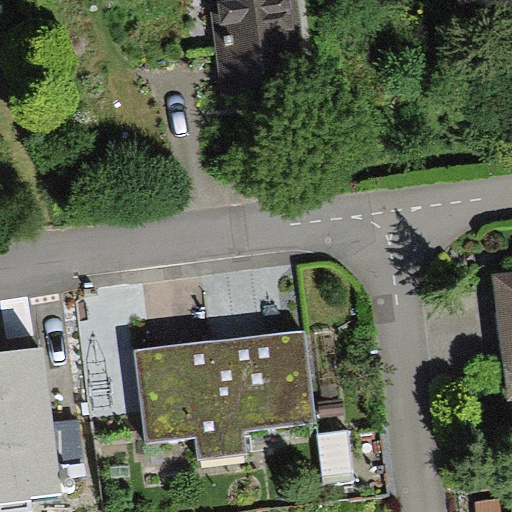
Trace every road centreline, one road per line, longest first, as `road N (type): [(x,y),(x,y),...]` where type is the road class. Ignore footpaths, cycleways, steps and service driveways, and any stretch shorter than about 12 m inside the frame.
road 1 (residential): [(0,265),(386,212)]
road 2 (residential): [(386,212),(424,511)]
road 3 (residential): [(386,212),(511,196)]
